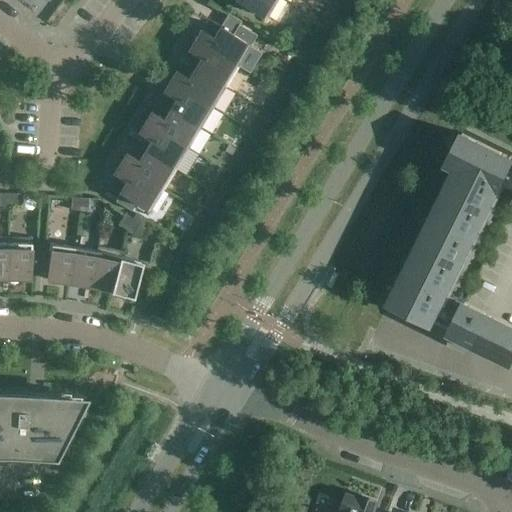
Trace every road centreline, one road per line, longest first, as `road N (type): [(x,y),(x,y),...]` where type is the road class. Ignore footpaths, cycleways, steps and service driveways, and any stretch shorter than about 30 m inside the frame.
road 1 (unclassified): [(239,399),(482,0)]
road 2 (unclassified): [(446,0),(213,388)]
road 3 (residential): [(511,497),(239,399)]
road 4 (residential): [(213,388),(108,342),(0,327)]
road 5 (unclassified): [(213,388),(136,511)]
road 6 (residential): [(511,389),(384,335)]
road 7 (unclassified): [(171,511),(239,399)]
